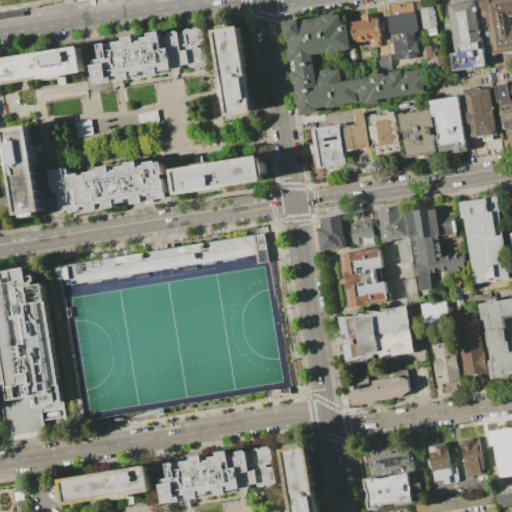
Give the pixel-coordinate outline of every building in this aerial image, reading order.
[(449,3),(474,0),(473,0),(481,49),(484,48),(487,66),(455,71),(452,53),(456,53),(449,3)] [(481,0),(511,0),(511,51),(493,55),(488,23),(485,23),(481,0)] [(423,8),(434,6),(435,10),(436,10),(437,13),(436,14),(436,15),(437,15),(438,19),(436,19),(437,20),(438,20),(439,24),(437,25),(438,34),(430,35),(429,30),(426,30),(426,28),(424,29),(421,9),(423,9),(423,8)] [(389,15),(415,11),(419,32),(392,36),(389,15)] [(288,23),(303,113),(429,92),(425,68),(361,79),(352,81),(350,68),(320,72),(317,54),(355,48),(349,13),(288,23)] [(353,22),(361,21),(360,15),(376,13),(377,19),(379,19),(382,46),(375,47),(374,40),(356,42),(353,22)] [(98,86),(116,83),(115,77),(117,77),(121,76),(122,81),(133,79),(133,77),(143,75),(143,72),(149,71),(150,77),(163,75),(162,72),(169,71),(213,64),(211,53),(208,53),(207,47),(201,48),(201,45),(207,44),(204,26),(194,28),(194,30),(192,30),(192,28),(185,29),(186,33),(181,34),(180,30),(170,32),(171,36),(164,38),(162,31),(150,33),(151,35),(143,37),(144,40),(138,41),(137,35),(125,37),(125,41),(116,42),(116,45),(111,46),(111,42),(102,44),(105,59),(94,61),(98,86)] [(230,117),(256,112),(241,26),(215,30),(225,91),(230,117)] [(395,40),(418,37),(421,58),(398,61),(395,40)] [(421,47),(432,45),(434,58),(423,60),(421,47)] [(0,59),(0,86),(61,77),(86,73),(82,46),(0,59)] [(496,85),(509,83),(511,98),(511,97),(511,128),(503,129),(496,85)] [(465,92),(490,87),(498,134),(472,138),(470,124),(469,124),(467,111),(468,111),(465,92)] [(431,100),(459,95),(469,151),(455,153),(454,150),(441,152),(438,137),(440,136),(436,115),(433,116),(431,100)] [(399,115),(432,109),(439,152),(406,158),(399,115)] [(138,114),(139,123),(159,121),(157,110),(138,114)] [(370,117),(396,112),(404,151),(377,156),(370,117)] [(316,130),(347,124),(347,126),(358,124),(356,114),(364,113),(371,147),(345,152),(346,157),(345,158),(346,164),(323,168),(316,130)] [(78,137),(94,133),(91,119),(75,121),(78,137)] [(6,129),(33,125),(37,149),(47,212),(21,216),(6,129)] [(173,169),(177,195),(264,181),(260,155),(198,165),(173,169)] [(172,199),(165,161),(158,162),(158,160),(147,162),(147,164),(144,165),(141,165),(140,161),(129,163),(129,165),(119,167),(119,169),(114,170),(113,166),(101,168),(101,170),(87,172),(87,175),(81,176),(81,173),(70,175),(69,168),(52,171),(56,194),(59,193),(61,204),(58,204),(60,214),(87,210),(88,214),(100,212),(99,205),(105,204),(106,211),(119,209),(118,204),(131,202),(131,207),(172,199)] [(461,203),(499,196),(511,278),(476,284),(465,217),(463,217),(461,203)] [(374,210),(399,206),(401,215),(406,214),(409,236),(384,240),(382,223),(377,224),(374,210)] [(409,212),(445,206),(449,233),(440,234),(443,256),(460,253),(461,261),(467,260),(469,270),(446,274),(447,283),(434,285),(434,289),(421,291),(409,212)] [(322,218),(342,215),(346,237),(347,237),(348,247),(322,251),(318,228),(323,227),(322,218)] [(351,226),(374,222),(377,238),(364,241),(365,244),(357,246),(356,242),(354,242),(351,226)] [(62,265),(88,418),(107,415),(281,386),(255,233),(159,249),(62,265)] [(398,240),(410,238),(414,262),(402,264),(398,240)] [(343,254),(381,247),(384,267),(377,268),(380,282),(387,281),(390,301),(352,308),(343,254)] [(33,266),(3,271),(5,284),(0,284),(0,387),(3,403),(8,435),(71,424),(47,281),(36,282),(33,266)] [(480,304),(489,302),(488,300),(502,297),(502,300),(511,298),(511,376),(492,380),(480,304)] [(420,304),(446,300),(454,345),(456,345),(462,381),(442,385),(443,387),(435,389),(420,304)] [(407,306),(416,352),(381,358),(380,353),(375,354),(376,357),(369,360),(362,363),(361,359),(348,364),(340,317),(355,316),(355,312),(368,314),(369,310),(382,312),(383,308),(387,309),(407,306)] [(478,313),(488,372),(466,376),(455,317),(478,313)] [(357,404),(354,386),(361,385),(359,376),(369,375),(371,381),(394,377),(395,382),(410,379),(412,394),(357,404)] [(488,432),(511,427),(511,475),(499,478),(494,445),(490,446),(488,432)] [(462,441),(474,439),(476,447),(479,446),(480,453),(482,452),(486,474),(468,477),(462,441)] [(370,450),(385,447),(385,446),(393,445),(393,446),(412,443),(416,470),(374,477),(373,468),(371,468),(369,453),(371,453),(370,450)] [(430,447),(436,446),(436,445),(447,443),(452,468),(457,467),(460,482),(445,485),(444,480),(436,481),(430,447)] [(162,480),(166,503),(186,500),(237,491),(278,484),(275,466),(269,467),(268,465),(275,463),(272,445),(253,449),(254,452),(249,453),(248,449),(237,451),(238,455),(231,457),(230,450),(219,452),(219,456),(212,457),(213,460),(206,462),(205,454),(193,456),(193,459),(185,461),(185,464),(178,465),(177,462),(170,463),(173,478),(162,480)] [(284,450),(294,510),(294,511),(321,511),(311,445),(284,450)] [(66,480),(70,506),(128,496),(156,491),(151,465),(137,467),(138,471),(115,475),(115,471),(66,480)] [(365,480),(380,478),(380,479),(390,477),(390,476),(409,473),(410,484),(406,484),(408,492),(412,491),(413,503),(402,505),(402,504),(395,505),(395,504),(385,506),(385,507),(370,510),(365,480)] [(495,504),(443,511),(417,511),(416,503),(493,491),(495,504)] [(496,495),(511,491),(511,507),(498,510),(496,495)]
